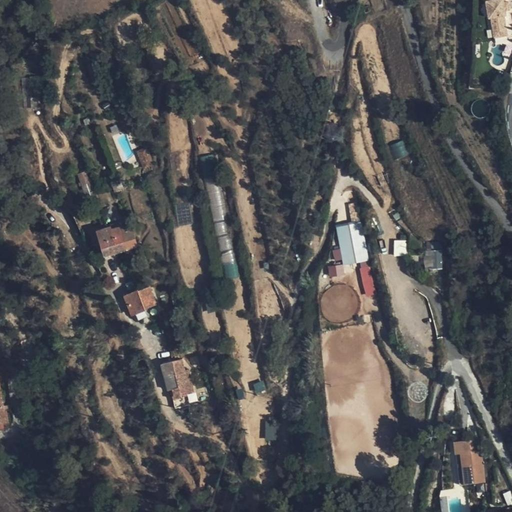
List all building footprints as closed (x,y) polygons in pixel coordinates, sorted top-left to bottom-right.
[(486,0),(488,2),(489,3),(492,16),(494,16),(495,28),(509,26),(507,14),(510,14),(507,0),(486,0)] [(509,26),(495,28),(497,36),(510,34),(509,26)] [(79,174),(93,213),(101,210),(87,171),(79,174)] [(101,210),(93,213),(100,230),(107,228),(101,210)] [(338,225),(345,264),(370,259),(362,221),(338,225)] [(127,247),(123,234),(111,238),(110,235),(107,235),(106,233),(100,235),(106,253),(127,247)] [(444,267),(443,241),(427,241),(428,268),(444,267)] [(344,262),(330,264),(331,274),(345,273),(344,262)] [(377,293),(371,263),(361,265),(367,295),(377,293)] [(146,287),(125,295),(132,314),(153,306),(146,287)] [(93,330),(86,312),(76,316),(83,334),(93,330)] [(185,380),(184,360),(174,361),(173,360),(163,363),(169,389),(180,386),(181,391),(187,389),(185,380)] [(460,450),(461,461),(464,482),(484,479),(480,448),(460,450)] [(464,482),(461,461),(456,461),(459,483),(464,482)]
